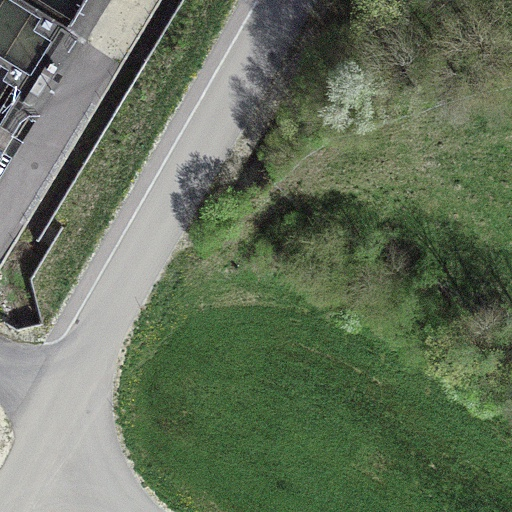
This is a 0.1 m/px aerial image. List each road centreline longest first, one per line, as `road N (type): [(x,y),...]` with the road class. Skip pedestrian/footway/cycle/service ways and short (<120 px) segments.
road 1 (unclassified): [(309,0),(53,412)]
road 2 (unclassified): [(53,412),(98,486),(133,511)]
